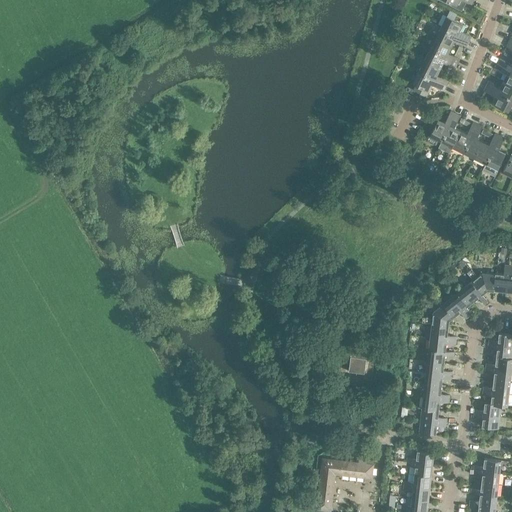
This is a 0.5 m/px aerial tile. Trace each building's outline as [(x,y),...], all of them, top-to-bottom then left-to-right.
[(440,0),(461,11),(465,3),(462,2),(462,0),(463,0),(466,1),(469,3),(471,4),(473,0),(440,0)] [(441,26),(441,27),(468,41),(469,40),(471,36),(469,35),(466,33),(466,34),(459,30),(463,23),(448,16),(444,23),(443,22),(441,26)] [(437,38),(436,39),(451,46),(451,45),(454,39),(461,42),(461,43),(464,44),(466,45),(468,41),(441,27),(439,31),(440,32),(437,38)] [(430,48),(430,49),(457,63),(458,62),(460,58),(454,56),(448,52),(451,46),(436,39),(433,45),(432,44),(430,48)] [(424,60),(440,68),(443,61),(450,64),(450,65),(453,67),(455,68),(457,63),(430,49),(428,53),(424,60)] [(454,56),(460,58),(463,52),(461,51),(458,49),(454,56)] [(500,59),(498,62),(511,69),(511,62),(511,65),(504,61),(505,61),(500,59)] [(419,70),(419,71),(446,85),(449,80),(447,79),(443,77),(443,78),(436,75),(440,68),(424,60),(421,67),(419,70)] [(511,69),(498,62),(495,68),(500,71),(507,74),(504,80),(511,83),(511,69)] [(419,71),(413,82),(416,84),(413,89),(426,96),(432,84),(439,87),(444,90),(446,85),(419,71)] [(489,81),(486,85),(511,97),(511,83),(504,80),(500,87),(494,83),(489,81)] [(511,103),(511,97),(486,85),(484,90),(489,93),(496,96),(492,103),(507,110),(511,103),(511,104),(511,103)] [(441,140),(455,112),(451,110),(448,115),(448,116),(445,122),(439,119),(434,116),(430,124),(432,125),(429,131),(431,132),(428,139),(436,143),(438,139),(441,140)] [(453,146),(453,145),(460,130),(454,127),(457,120),(460,115),(455,112),(441,140),(445,142),(443,146),(450,150),(452,146),(453,146)] [(453,145),(454,145),(460,148),(459,149),(464,152),(478,124),(473,121),(470,127),(467,133),(460,130),(453,145)] [(475,156),(476,156),(483,141),(476,138),(479,131),(480,131),(482,126),(478,124),(464,152),(468,154),(469,152),(475,156),(474,157),(475,157),(475,156)] [(481,160),(486,163),(500,135),(495,132),(492,138),(489,144),(483,141),(476,156),(482,159),(481,160)] [(497,167),(496,168),(497,168),(505,152),(504,152),(498,149),(501,142),(502,142),(504,137),(500,135),(486,163),(490,165),(491,164),(497,167)] [(509,175),(511,176),(511,156),(510,156),(503,170),(509,173),(509,175)] [(494,290),(506,291),(509,265),(506,265),(504,274),(496,273),(496,274),(494,290)] [(487,290),(483,272),(478,276),(472,269),(468,272),(474,279),(470,282),(486,302),(488,301),(482,294),(487,290)] [(494,290),(496,274),(483,272),(487,290),(494,291),(494,289),(494,290)] [(462,288),(472,301),(479,296),(484,304),(486,302),(470,282),(462,288)] [(466,306),(472,301),(462,288),(453,296),(469,315),(472,313),(466,306)] [(453,296),(444,302),(455,315),(460,311),(466,318),(469,315),(453,296)] [(449,320),(455,315),(444,302),(433,311),(449,320)] [(432,322),(432,325),(448,327),(449,320),(433,311),(433,317),(423,316),(423,321),(432,322)] [(431,337),(456,340),(456,336),(447,335),(448,327),(432,325),(431,337)] [(489,344),(511,346),(511,333),(499,332),(498,341),(489,340),(489,344)] [(431,337),(429,351),(454,354),(454,351),(446,350),(446,343),(455,344),(456,340),(431,337)] [(511,346),(489,344),(488,348),(497,349),(496,356),(511,358),(511,346)] [(364,373),(367,353),(351,351),(348,371),(364,373)] [(454,354),(429,351),(428,360),(444,362),(445,355),(454,356),(454,354)] [(511,364),(511,358),(496,356),(495,364),(486,363),(486,367),(511,370),(511,364)] [(428,360),(426,372),(451,375),(452,371),(443,370),(444,362),(428,360)] [(510,381),(511,370),(486,367),(485,371),(494,372),(493,379),(510,381)] [(451,375),(426,372),(425,384),(441,386),(442,378),(451,379),(451,375)] [(484,386),(483,390),(509,393),(510,381),(493,379),(492,387),(484,386)] [(425,384),(424,395),(449,398),(449,395),(440,394),(441,386),(425,384)] [(491,395),(491,403),(490,404),(501,405),(507,406),(509,393),(483,390),(483,394),(491,395)] [(449,398),(424,395),(422,407),(438,409),(439,401),(448,402),(449,398)] [(474,413),(500,416),(501,405),(490,404),(491,403),(484,402),(483,410),(475,409),(474,413)] [(422,407),(421,419),(446,422),(447,418),(438,417),(438,409),(422,407)] [(500,416),(474,413),(474,417),(483,418),(482,426),(498,428),(500,416)] [(446,422),(421,419),(419,431),(435,433),(436,425),(446,426),(446,422)] [(407,461),(432,464),(434,452),(417,450),(416,458),(407,457),(407,461)] [(316,509),(331,511),(335,474),(372,478),(373,463),(366,462),(367,459),(358,458),(358,461),(322,457),(316,509)] [(474,469),(500,472),(501,459),(484,457),(483,466),(474,465),(474,469)] [(415,466),(414,474),(431,476),(432,464),(407,461),(406,465),(415,466)] [(498,483),(500,472),(474,469),(473,473),(482,474),(481,481),(498,483)] [(429,487),(431,476),(414,474),(413,481),(405,481),(404,485),(429,487)] [(497,493),(498,483),(481,481),(481,489),(472,488),(471,490),(497,493)] [(428,499),(429,487),(404,485),(404,489),(412,490),(411,497),(428,499)] [(495,507),(497,493),(471,490),(471,492),(480,493),(479,501),(470,500),(470,504),(495,507)] [(402,508),(427,511),(428,499),(411,497),(411,505),(402,504),(402,508)]
